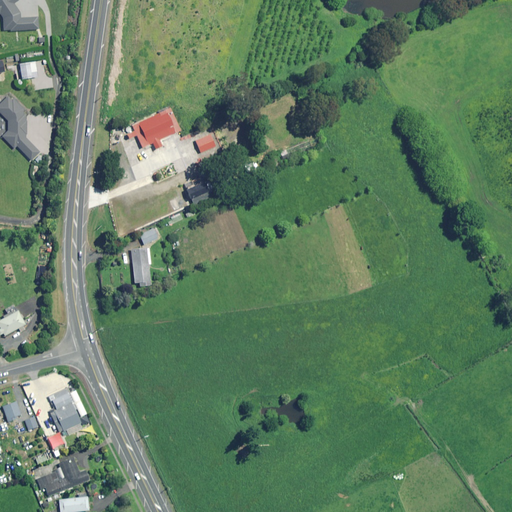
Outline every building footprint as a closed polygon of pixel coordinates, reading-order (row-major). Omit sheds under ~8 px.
[(23,9),(17,1),(16,0),(0,0),(0,16),(1,16),(2,18),(2,31),(41,31),(41,18),(20,18),(20,12),(23,9)] [(44,36),(34,37),(35,45),(45,44),(44,36)] [(38,77),(35,63),(19,65),(21,80),(38,77)] [(26,136),(26,112),(10,95),(0,104),(0,114),(7,122),(7,131),(1,137),(13,150),(16,147),(30,161),(39,153),(25,138),(26,136)] [(159,108),(126,122),(136,146),(169,132),(159,108)] [(214,148),(209,135),(194,141),(199,154),(214,148)] [(253,171),(250,163),(235,168),(238,176),(253,171)] [(203,195),(199,184),(185,190),(189,201),(203,195)] [(181,220),(179,215),(166,222),(168,226),(181,220)] [(157,239),(153,229),(138,236),(143,246),(157,239)] [(146,259),(145,250),(131,251),(133,284),(138,284),(138,287),(150,287),(149,265),(150,265),(149,258),(146,259)] [(24,325),(17,312),(0,321),(0,335),(2,334),(3,337),(24,325)] [(81,401),(79,397),(74,385),(49,396),(53,407),(48,410),(57,432),(81,422),(78,415),(85,412),(81,401)] [(2,407),(7,423),(18,420),(17,418),(20,417),(16,402),(2,407)] [(37,428),(34,418),(24,421),(27,431),(37,428)] [(26,433),(23,427),(17,429),(19,436),(26,433)] [(80,473),(73,458),(58,465),(63,477),(57,480),(55,473),(36,481),(41,490),(44,489),(48,498),(90,480),(86,471),(80,473)] [(82,511),(88,511),(87,498),(58,501),(59,511),(82,511)]
